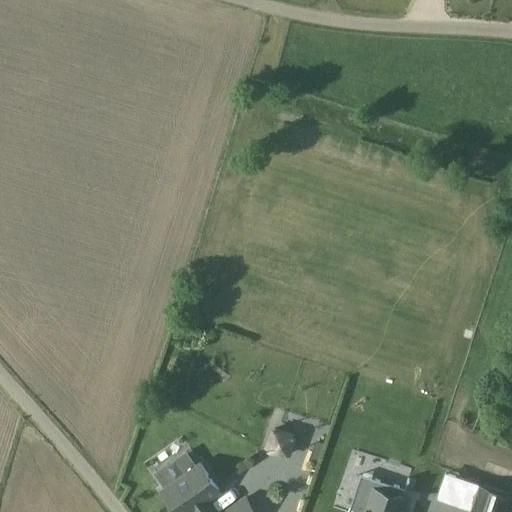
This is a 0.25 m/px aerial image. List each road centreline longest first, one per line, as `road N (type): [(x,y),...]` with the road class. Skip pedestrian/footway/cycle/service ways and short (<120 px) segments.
road 1 (unclassified): [(511,35),(326,24),(232,0)]
road 2 (unclassified): [(109,511),(0,378)]
